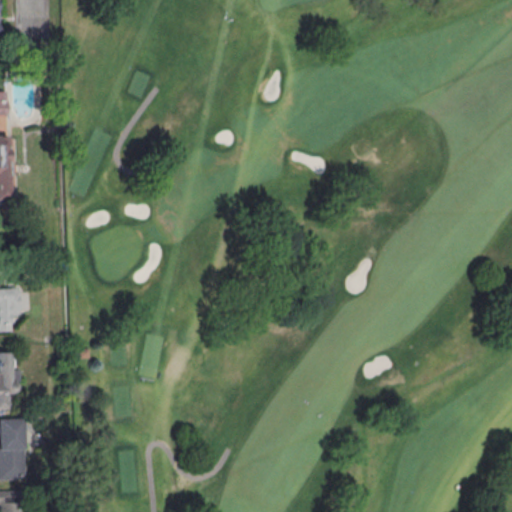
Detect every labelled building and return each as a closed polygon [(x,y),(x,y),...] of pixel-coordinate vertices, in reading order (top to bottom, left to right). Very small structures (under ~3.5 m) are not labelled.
[(10,134),(0,134),(0,199),(14,199),(10,134)] [(0,331),(10,331),(9,316),(24,316),(24,300),(19,300),(19,288),(0,288),(0,331)] [(0,408),(13,408),(11,352),(0,352),(0,408)] [(0,419),(19,419),(21,480),(0,480),(0,419)] [(0,511),(0,491),(19,491),(20,504),(17,504),(17,511),(0,511)]
